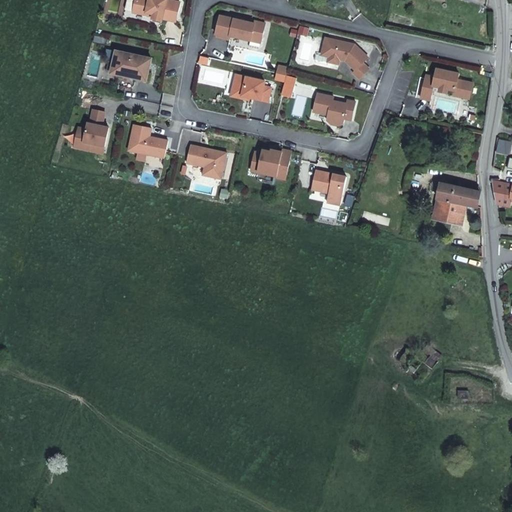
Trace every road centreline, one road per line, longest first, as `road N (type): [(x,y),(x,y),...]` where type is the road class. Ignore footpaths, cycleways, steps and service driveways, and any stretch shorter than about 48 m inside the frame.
road 1 (residential): [(403,39),(366,149),(181,113),(200,0)]
road 2 (unclassified): [(506,63),(486,172),(490,256)]
road 3 (residential): [(403,39),(234,0)]
